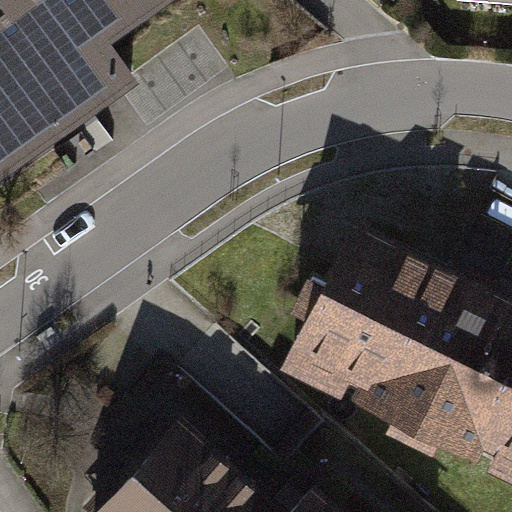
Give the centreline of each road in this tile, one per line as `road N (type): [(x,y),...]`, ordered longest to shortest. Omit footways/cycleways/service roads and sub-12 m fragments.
road 1 (residential): [(402,108),(225,162),(0,335)]
road 2 (residential): [(324,0),(402,108)]
